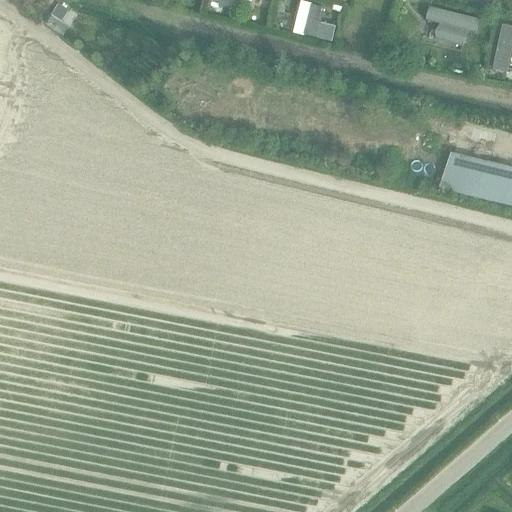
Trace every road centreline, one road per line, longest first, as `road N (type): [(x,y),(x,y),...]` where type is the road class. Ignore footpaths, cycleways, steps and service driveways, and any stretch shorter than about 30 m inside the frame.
road 1 (track): [(511,227),(209,151),(0,2)]
road 2 (unclassified): [(409,511),(511,422)]
